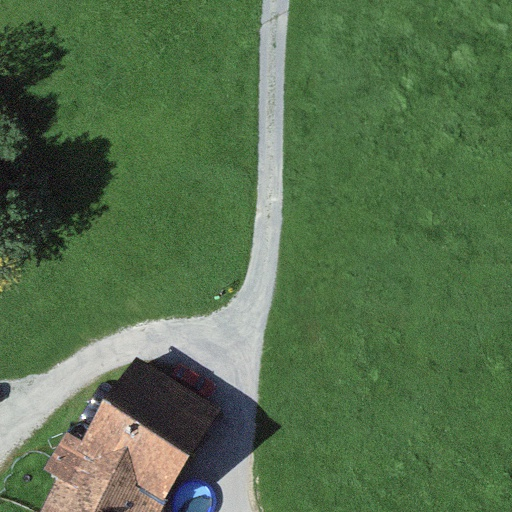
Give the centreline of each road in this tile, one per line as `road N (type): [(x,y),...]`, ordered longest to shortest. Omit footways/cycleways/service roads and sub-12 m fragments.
road 1 (track): [(232,511),(247,343),(270,240),(270,0)]
road 2 (track): [(247,343),(132,347),(0,434)]
